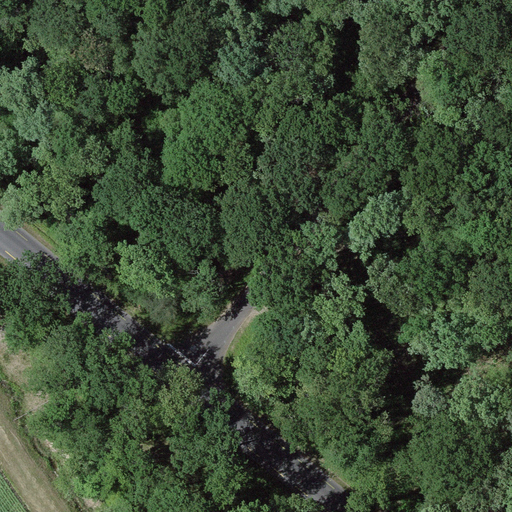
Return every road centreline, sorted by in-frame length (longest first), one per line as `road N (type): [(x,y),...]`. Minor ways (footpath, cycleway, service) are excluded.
road 1 (unclassified): [(184,380),(492,0)]
road 2 (tertiary): [(0,231),(184,380)]
road 3 (tertiary): [(184,380),(347,511)]
